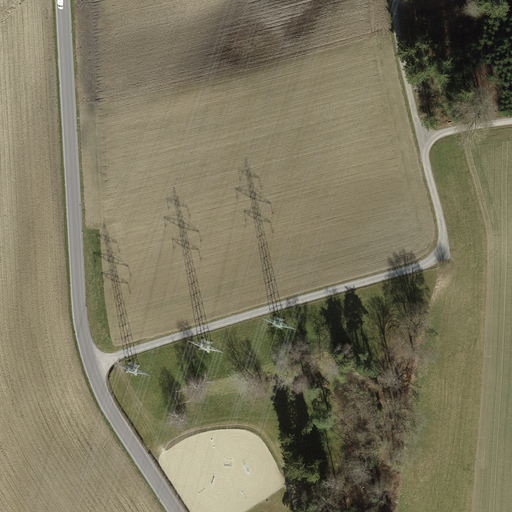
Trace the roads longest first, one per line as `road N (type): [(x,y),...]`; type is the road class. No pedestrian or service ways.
road 1 (tertiary): [(62,0),(81,312),(111,408),(179,511)]
road 2 (track): [(93,364),(423,267),(442,240),(420,135)]
road 3 (unknown): [(298,511),(278,456),(257,428),(241,424),(165,445),(162,465),(192,511)]
road 4 (track): [(395,0),(420,135)]
